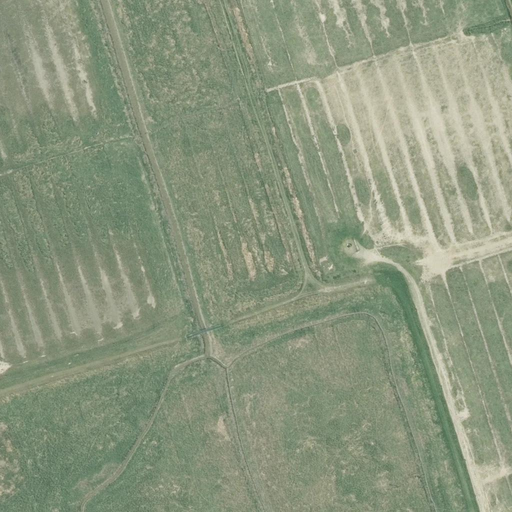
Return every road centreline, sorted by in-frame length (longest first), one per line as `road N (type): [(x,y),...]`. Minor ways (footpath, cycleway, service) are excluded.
road 1 (track): [(312,295),(372,279),(401,294),(467,511)]
road 2 (track): [(312,295),(218,0)]
